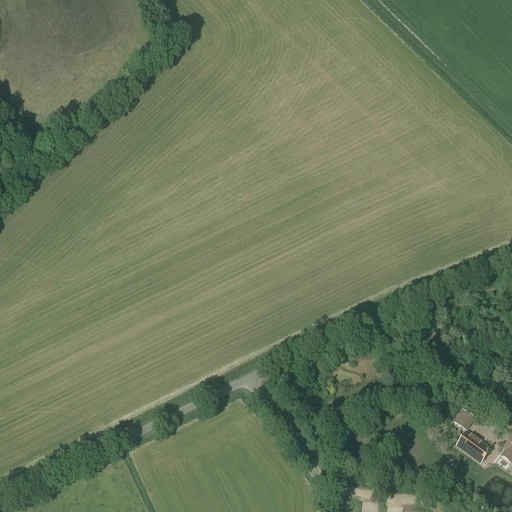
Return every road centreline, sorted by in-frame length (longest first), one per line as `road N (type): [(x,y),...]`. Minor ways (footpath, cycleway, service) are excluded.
road 1 (unclassified): [(0,500),(249,377),(511,262)]
road 2 (unknown): [(249,377),(315,477),(319,511)]
